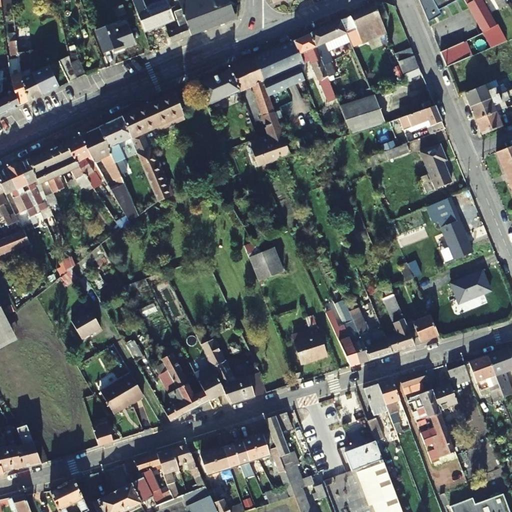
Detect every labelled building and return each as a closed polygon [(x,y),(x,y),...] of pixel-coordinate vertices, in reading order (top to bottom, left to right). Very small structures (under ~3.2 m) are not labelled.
[(205,20),(197,0),(181,0),(179,1),(183,10),(192,36),(209,30),(205,20)] [(235,10),(233,10),(231,3),(216,8),(212,0),(197,0),(205,20),(209,30),(233,21),(238,19),(235,10)] [(433,0),(439,10),(456,0),(433,0)] [(495,26),(480,0),(475,0),(468,4),(483,32),(495,26)] [(494,0),(500,9),(507,5),(504,0),(494,0)] [(135,10),(145,36),(174,25),(170,13),(149,20),(145,10),(141,11),(137,1),(133,2),(135,10)] [(164,3),(154,7),(157,15),(167,12),(164,3)] [(382,3),(374,7),(380,22),(388,18),(382,3)] [(69,43),(59,6),(48,9),(55,35),(58,46),(69,43)] [(349,17),(340,21),(346,35),(352,48),(385,34),(380,22),(374,7),(349,17)] [(13,9),(18,54),(22,54),(30,53),(33,52),(30,26),(27,26),(25,8),(13,9)] [(191,37),(181,10),(173,13),(179,30),(168,34),(172,44),(191,37)] [(191,37),(192,36),(183,10),(181,10),(191,37)] [(325,44),(346,35),(340,21),(309,35),(328,83),(337,79),(331,64),(333,63),(325,44)] [(116,25),(97,32),(105,54),(113,51),(113,53),(135,45),(129,27),(118,31),(116,25)] [(309,35),(293,42),(298,55),(305,53),(309,63),(317,83),(321,81),(324,88),(330,85),(328,83),(309,35)] [(277,49),(253,60),(268,98),(303,81),(297,68),(302,65),(298,55),(293,42),(277,49)] [(447,66),(461,60),(455,45),(441,51),(447,66)] [(302,65),(309,63),(305,53),(298,55),(302,65)] [(73,56),(62,62),(71,83),(82,78),(75,63),(73,56)] [(418,67),(413,56),(398,63),(402,74),(418,67)] [(253,60),(241,65),(250,89),(272,144),(284,140),(268,98),(253,60)] [(59,89),(71,83),(62,62),(50,67),(59,89)] [(241,65),(197,85),(206,107),(250,89),(241,65)] [(53,92),(59,89),(50,67),(33,75),(43,96),(53,92)] [(0,117),(19,108),(13,96),(0,101),(0,88),(12,87),(12,85),(10,72),(0,73),(0,117)] [(29,103),(43,96),(33,75),(22,80),(23,91),(29,103)] [(23,91),(22,80),(12,85),(12,87),(13,96),(19,108),(29,103),(23,91)] [(507,92),(504,84),(487,91),(491,99),(507,92)] [(491,99),(487,91),(485,86),(467,94),(472,107),(491,99)] [(491,99),(494,108),(511,102),(507,92),(491,99)] [(181,116),(172,96),(122,119),(130,140),(137,156),(157,205),(170,200),(150,148),(149,148),(143,132),(156,127),(158,131),(169,126),(167,122),(181,116)] [(497,113),(494,108),(491,99),(472,107),(478,120),(497,113)] [(434,107),(418,113),(398,120),(403,136),(407,135),(411,133),(428,127),(432,136),(444,131),(434,107)] [(384,125),(378,111),(345,124),(350,137),(384,125)] [(484,135),(503,128),(497,113),(478,120),(484,135)] [(183,120),(181,116),(167,122),(169,126),(183,120)] [(115,146),(130,140),(122,119),(100,129),(111,155),(116,166),(122,164),(115,146)] [(104,158),(111,155),(100,129),(80,138),(94,162),(104,158)] [(80,138),(65,145),(91,186),(95,192),(102,187),(95,174),(99,171),(94,162),(80,138)] [(286,160),(291,158),(284,140),(272,144),(252,151),(258,169),(260,168),(273,164),(286,160)] [(83,191),(91,186),(65,145),(63,145),(42,155),(59,192),(64,190),(59,178),(71,172),(83,191)] [(384,155),(387,163),(408,154),(405,147),(394,151),(384,155)] [(418,156),(427,176),(434,192),(451,185),(442,165),(446,163),(439,147),(418,156)] [(511,148),(498,154),(507,175),(511,173),(511,148)] [(46,182),(52,195),(59,192),(42,155),(30,160),(41,184),(46,182)] [(111,155),(104,158),(110,171),(116,168),(116,166),(111,155)] [(377,167),(387,163),(384,155),(373,159),(377,167)] [(38,185),(41,184),(30,160),(20,165),(29,185),(40,210),(46,208),(36,187),(34,187),(32,183),(36,181),(38,185)] [(23,188),(29,185),(20,165),(8,171),(27,211),(33,209),(23,188)] [(139,219),(117,170),(102,177),(109,190),(115,200),(123,215),(126,220),(130,226),(139,219)] [(21,214),(27,211),(8,171),(0,174),(0,183),(4,192),(6,196),(11,194),(21,214)] [(425,196),(434,192),(427,176),(417,181),(425,196)] [(115,200),(109,190),(103,193),(109,203),(115,200)] [(57,206),(52,195),(47,197),(52,209),(57,206)] [(380,291),(382,290),(389,287),(359,213),(350,216),(380,291)] [(17,220),(14,214),(4,219),(7,225),(17,220)] [(123,215),(117,218),(121,224),(126,220),(123,215)] [(130,226),(126,220),(121,224),(117,227),(121,233),(130,226)] [(456,220),(439,226),(454,263),(470,257),(456,220)] [(340,231),(346,245),(350,244),(344,230),(340,231)] [(0,255),(28,243),(22,231),(0,240),(0,255)] [(250,260),(262,256),(258,244),(246,248),(250,260)] [(276,251),(262,256),(250,260),(260,284),(284,275),(276,251)] [(77,267),(74,260),(65,265),(69,273),(77,267)] [(83,281),(87,278),(80,265),(77,267),(69,273),(63,278),(70,286),(80,278),(83,281)] [(382,290),(387,301),(394,298),(389,287),(382,290)] [(398,338),(393,339),(398,354),(415,349),(412,342),(405,324),(394,298),(387,301),(384,303),(398,338)] [(339,304),(348,327),(354,324),(349,313),(345,302),(339,304)] [(348,327),(339,304),(335,306),(346,333),(350,331),(348,327)] [(0,305),(0,349),(17,341),(0,305)] [(371,305),(366,307),(370,318),(376,316),(371,305)] [(368,322),(362,308),(349,313),(354,324),(359,337),(370,363),(392,356),(386,341),(384,335),(375,338),(369,324),(368,322)] [(91,311),(72,322),(83,340),(102,329),(91,311)] [(351,369),(361,366),(349,340),(344,341),(331,313),(326,315),(351,369)] [(413,326),(419,340),(421,345),(438,339),(429,319),(413,326)] [(405,324),(412,342),(419,340),(413,326),(412,322),(405,324)] [(301,366),(325,358),(316,324),(307,326),(309,333),(293,338),(301,366)] [(354,324),(348,327),(350,331),(346,333),(349,340),(359,337),(354,324)] [(231,407),(255,399),(248,378),(231,384),(223,365),(226,363),(215,341),(209,343),(204,332),(198,336),(213,368),(225,395),(231,407)] [(198,336),(190,340),(206,371),(213,368),(198,336)] [(359,337),(349,340),(361,366),(370,363),(359,337)] [(393,339),(386,341),(392,356),(395,355),(398,354),(393,339)] [(139,344),(129,349),(135,360),(145,355),(139,344)] [(511,394),(511,387),(506,372),(511,369),(511,353),(510,347),(488,355),(501,390),(504,398),(511,394)] [(209,403),(200,386),(190,391),(169,351),(159,355),(190,413),(209,403)] [(159,355),(159,354),(152,358),(153,360),(154,359),(158,366),(157,366),(176,407),(164,414),(170,424),(190,413),(159,355)] [(501,390),(488,355),(470,362),(478,383),(488,379),(492,389),(482,392),(484,397),(501,390)] [(472,380),(466,365),(458,368),(464,383),(472,380)] [(140,370),(150,388),(159,383),(157,379),(155,380),(148,366),(140,370)] [(213,368),(206,371),(196,377),(200,386),(209,403),(225,395),(213,368)] [(450,371),(455,386),(464,383),(458,368),(450,371)] [(434,391),(433,389),(426,370),(400,379),(405,395),(422,389),(424,395),(434,391)] [(263,382),(261,374),(248,378),(255,399),(267,395),(263,382)] [(303,382),(301,375),(295,377),(297,383),(303,382)] [(127,404),(128,407),(144,398),(132,376),(101,395),(112,413),(127,404)] [(269,380),(263,382),(267,395),(274,393),(269,380)] [(398,413),(394,402),(400,400),(394,383),(393,380),(379,384),(389,411),(395,427),(400,425),(396,414),(398,413)] [(438,403),(442,415),(446,413),(444,409),(457,404),(449,383),(433,389),(434,391),(438,403)] [(374,416),(389,411),(379,384),(364,390),(374,416)] [(409,405),(416,403),(418,410),(438,403),(434,391),(424,395),(407,400),(409,405)] [(419,424),(432,419),(443,416),(442,415),(438,403),(418,410),(420,418),(414,420),(416,425),(419,424)] [(113,416),(128,407),(127,404),(112,413),(113,416)] [(302,486),(316,481),(314,474),(304,477),(299,464),(295,465),(282,431),(293,428),(288,412),(265,420),(269,432),(291,490),(302,486)] [(443,416),(432,419),(436,430),(423,435),(425,442),(449,433),(443,416)] [(376,442),(384,440),(377,420),(369,423),(376,442)] [(107,424),(92,428),(98,448),(113,443),(107,424)] [(9,425),(0,428),(0,432),(1,437),(7,436),(10,448),(5,449),(12,472),(23,470),(16,446),(11,431),(9,425)] [(41,466),(26,425),(18,428),(23,444),(16,446),(23,470),(38,466),(41,466)] [(0,449),(0,437),(1,437),(0,432),(0,465),(2,474),(12,472),(5,449),(0,450),(0,449)] [(242,441),(250,463),(269,457),(267,451),(270,450),(287,497),(293,495),(291,490),(269,432),(242,441)] [(437,455),(439,462),(458,455),(449,433),(425,442),(427,449),(433,447),(437,455)] [(391,458),(384,440),(376,442),(383,461),(391,458)] [(250,463),(242,441),(234,444),(242,465),(250,463)] [(377,511),(403,511),(383,461),(376,442),(345,453),(353,472),(358,470),(371,504),(374,503),(377,511)] [(196,479),(201,477),(186,444),(172,449),(180,466),(188,463),(196,479)] [(223,447),(230,469),(242,465),(234,444),(223,447)] [(201,454),(208,476),(230,469),(223,447),(201,454)] [(175,472),(180,470),(170,450),(157,454),(162,464),(163,467),(168,477),(173,486),(179,496),(185,494),(175,472)] [(159,485),(151,468),(162,464),(157,454),(133,462),(140,474),(142,478),(147,489),(159,485)] [(439,462),(437,455),(431,458),(434,469),(441,467),(439,462)] [(132,476),(140,474),(133,462),(124,464),(127,473),(131,473),(132,476)] [(139,503),(151,497),(147,489),(142,478),(130,484),(139,503)] [(59,511),(67,511),(66,508),(78,504),(81,511),(89,511),(74,480),(51,490),(59,511)] [(122,511),(139,503),(130,484),(113,492),(122,511)] [(327,495),(323,484),(316,486),(320,497),(327,495)] [(293,495),(299,511),(312,511),(302,486),(291,490),(293,495)] [(113,492),(93,501),(92,501),(97,511),(120,511),(122,511),(113,492)] [(286,497),(284,492),(264,499),(267,504),(286,497)] [(29,511),(22,493),(11,496),(17,511),(29,511)] [(187,506),(189,511),(202,511),(214,507),(213,502),(209,496),(189,505),(187,506)] [(8,497),(0,498),(0,511),(1,511),(0,506),(0,505),(10,503),(8,497)] [(510,511),(506,500),(478,510),(473,497),(450,505),(452,511),(510,511)] [(228,511),(224,499),(213,502),(214,507),(216,511),(228,511)]
